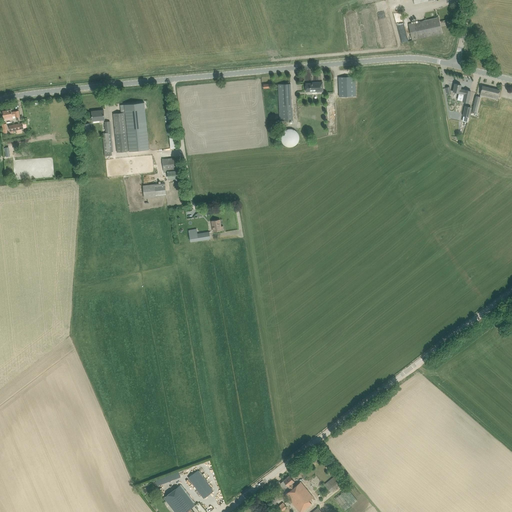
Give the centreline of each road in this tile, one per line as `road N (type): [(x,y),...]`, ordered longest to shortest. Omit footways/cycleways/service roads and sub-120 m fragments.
road 1 (unclassified): [(0,99),(402,57),(456,65)]
road 2 (unclassified): [(224,511),(511,290)]
